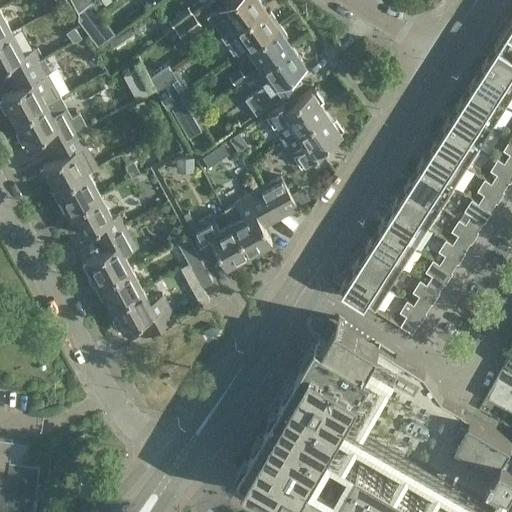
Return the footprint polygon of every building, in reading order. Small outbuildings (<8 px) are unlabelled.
[(88,0),(71,0),(77,8),(89,0),(88,0)] [(90,0),(75,14),(97,44),(114,31),(91,0),(90,0)] [(258,0),(225,0),(213,9),(206,14),(212,22),(214,21),(223,33),(230,28),(230,27),(262,5),(258,0)] [(169,18),(174,25),(193,11),(187,4),(169,18)] [(267,11),(262,5),(230,27),(230,28),(243,46),(277,22),(268,10),(267,11)] [(0,35),(12,29),(0,7),(0,35)] [(183,37),(201,23),(193,11),(174,25),(183,37)] [(511,16),(495,42),(511,53),(511,16)] [(285,34),(277,22),(243,46),(257,65),(289,42),(284,35),(285,34)] [(72,41),(81,36),(73,25),(65,31),(72,41)] [(126,28),(113,37),(118,45),(131,35),(126,28)] [(0,64),(9,60),(15,70),(38,57),(32,45),(24,50),(12,29),(0,35),(0,64)] [(210,50),(221,43),(217,37),(206,45),(210,50)] [(298,83),(290,71),(303,62),(289,42),(257,65),(265,77),(262,79),(264,82),(244,96),(256,113),(298,83)] [(511,53),(495,42),(483,63),(511,81),(511,53)] [(13,119),(59,94),(45,71),(50,69),(42,55),(38,57),(15,70),(7,74),(14,87),(0,94),(13,119)] [(157,89),(176,76),(168,62),(149,75),(157,89)] [(511,81),(483,63),(470,83),(506,106),(511,96),(511,81)] [(123,72),(137,95),(149,87),(135,65),(123,72)] [(233,82),(243,75),(239,69),(229,77),(233,82)] [(176,76),(157,89),(166,106),(184,93),(182,91),(185,89),(177,78),(176,76)] [(470,83),(457,103),(493,126),(506,106),(470,83)] [(262,112),(267,118),(274,129),(275,128),(282,139),(324,110),(309,88),(294,99),(290,93),(262,112)] [(46,147),(77,129),(86,124),(79,110),(70,115),(65,106),(59,94),(13,119),(25,141),(39,134),(46,147)] [(457,103),(444,123),(480,147),(493,126),(457,103)] [(339,131),(324,110),(282,139),(289,149),(288,149),(301,167),(328,148),(324,142),(339,131)] [(182,118),(188,130),(198,124),(192,113),(182,118)] [(444,123),(431,144),(467,167),(480,147),(444,123)] [(41,163),(55,187),(87,169),(88,170),(97,165),(84,141),(77,129),(46,147),(52,158),(41,163)] [(511,167),(511,137),(503,148),(510,152),(505,161),(504,162),(511,167)] [(206,163),(229,151),(223,139),(200,152),(206,163)] [(431,144),(418,164),(454,187),(467,167),(431,144)] [(503,190),(511,176),(511,167),(504,162),(505,161),(498,157),(490,168),(497,173),(492,182),(491,182),(503,190)] [(130,177),(139,172),(131,158),(122,163),(130,177)] [(418,164),(405,184),(441,207),(454,187),(418,164)] [(55,187),(67,210),(99,192),(88,170),(87,169),(55,187)] [(279,175),(268,181),(285,210),(296,204),(290,194),(279,175)] [(490,210),(503,190),(491,182),(492,182),(485,177),(478,188),(484,193),(479,202),(478,202),(490,210)] [(262,224),(274,217),(257,188),(258,187),(253,179),(241,186),(246,194),(234,201),(242,214),(230,221),(248,252),(271,239),(262,224)] [(268,181),(258,187),(257,188),(274,217),(285,210),(268,181)] [(405,184),(392,204),(428,227),(441,207),(405,184)] [(304,186),(290,194),(296,204),(310,197),(304,186)] [(93,225),(99,237),(124,223),(118,211),(112,215),(99,192),(67,210),(79,232),(93,225)] [(478,231),(490,210),(478,202),(479,202),(472,197),(465,209),(472,213),(466,222),(465,223),(478,231)] [(392,204),(379,224),(415,248),(428,227),(392,204)] [(224,210),(212,217),(211,214),(195,223),(188,210),(181,214),(205,256),(215,250),(224,266),(248,252),(230,221),(224,210)] [(465,251),(478,231),(465,223),(466,222),(459,218),(452,229),(458,234),(453,242),(452,243),(465,251)] [(84,259),(97,282),(130,264),(123,252),(136,244),(124,223),(99,237),(105,247),(84,259)] [(379,224),(366,245),(402,268),(415,248),(379,224)] [(185,233),(176,238),(188,261),(201,285),(211,280),(185,233)] [(452,271),(465,251),(452,243),(453,242),(446,238),(439,249),(445,254),(440,262),(439,263),(452,271)] [(366,245),(353,265),(389,288),(402,268),(366,245)] [(439,291),(452,271),(439,263),(440,262),(433,258),(426,269),(433,274),(427,283),(426,283),(439,291)] [(179,266),(200,304),(209,299),(201,285),(188,261),(179,266)] [(97,282),(109,304),(142,286),(130,264),(97,282)] [(340,286),(376,309),(389,288),(353,265),(340,286)] [(426,311),(439,291),(426,283),(427,283),(420,278),(413,290),(420,294),(414,303),(414,304),(426,311)] [(144,335),(176,317),(161,291),(149,298),(142,286),(109,304),(122,328),(136,321),(144,335)] [(413,332),(426,311),(414,304),(414,303),(407,299),(400,310),(407,314),(400,324),(413,332)] [(511,511),(511,436),(467,411),(462,407),(444,396),(428,375),(339,317),(332,329),(325,341),(318,336),(241,470),(248,474),(244,480),(277,499),(281,493),(314,511),(511,511)] [(511,350),(503,364),(511,370),(511,350)] [(511,373),(502,367),(487,393),(511,407),(511,373)] [(30,511),(39,462),(9,457),(13,437),(0,435),(0,511),(30,511)]
